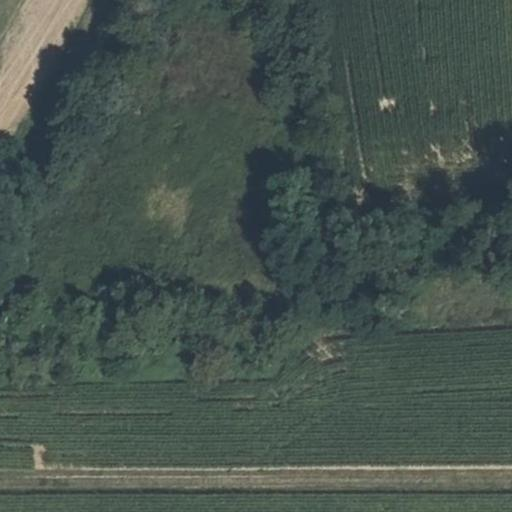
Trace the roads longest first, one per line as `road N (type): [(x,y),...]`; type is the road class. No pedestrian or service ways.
road 1 (track): [(511,481),(0,482)]
road 2 (track): [(0,279),(32,227),(40,145),(107,0)]
